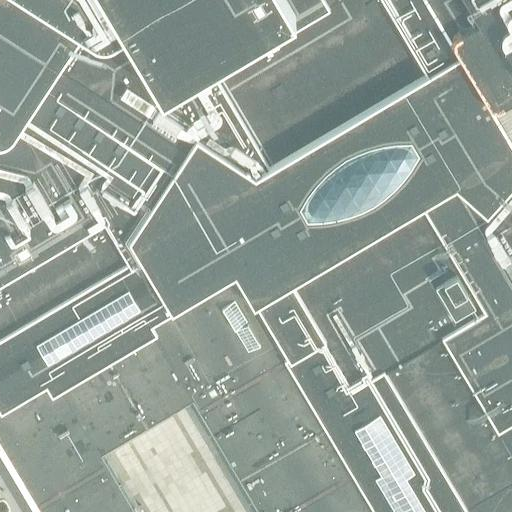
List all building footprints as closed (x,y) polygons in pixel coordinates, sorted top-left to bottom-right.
[(373,484),(386,507),(389,511),(511,511),(511,138),(463,56),(459,49),(438,13),(460,0),(0,0),(0,81),(3,80),(10,92),(17,88),(26,102),(28,101),(57,120),(88,140),(118,160),(148,180),(162,189),(165,191),(168,194),(170,196),(172,198),(173,201),(174,204),(176,207),(176,210),(177,214),(177,217),(177,220),(176,223),(175,227),(173,230),(172,233),(170,236),(168,238),(166,240),(164,242),(162,243),(137,258),(132,261),(109,274),(87,288),(64,301),(41,315),(19,328),(0,339),(0,394),(52,365),(50,363),(96,336),(142,310),(189,281),(236,253),(279,325),(292,348),(306,370),(319,393),(328,408),(346,439),(360,461),(373,484)] [(511,0),(460,0),(438,13),(459,49),(463,56),(511,138),(511,0)] [(0,81),(0,117),(26,102),(17,88),(10,92),(3,80),(0,81)] [(26,102),(0,117),(0,154),(57,120),(28,101),(26,102)] [(57,120),(0,154),(0,193),(88,140),(57,120)] [(88,140),(0,193),(0,245),(6,256),(91,205),(78,184),(118,160),(88,140)] [(118,160),(78,184),(91,205),(102,199),(106,205),(148,180),(118,160)] [(148,180),(106,205),(106,206),(109,210),(123,234),(174,204),(173,201),(172,198),(170,196),(168,194),(165,191),(162,189),(148,180)] [(0,274),(13,267),(36,253),(59,240),(104,213),(132,261),(137,258),(123,234),(109,210),(106,206),(106,205),(102,199),(91,205),(6,256),(0,245),(0,274)] [(174,204),(123,234),(137,258),(162,243),(164,242),(166,240),(168,238),(170,236),(172,233),(173,230),(175,227),(176,223),(177,220),(177,217),(177,214),(176,210),(176,207),(174,204)] [(104,213),(59,240),(87,288),(109,274),(132,261),(104,213)] [(59,240),(36,253),(64,301),(87,288),(59,240)] [(36,253),(13,267),(41,315),(64,301),(36,253)] [(189,281),(142,310),(185,381),(231,353),(279,325),(236,253),(189,281)] [(13,267),(0,274),(0,296),(19,328),(41,315),(13,267)] [(0,339),(19,328),(0,296),(0,339)] [(142,310),(96,336),(146,420),(151,417),(156,414),(180,400),(193,393),(185,381),(142,310)] [(231,353),(185,381),(193,393),(199,403),(292,348),(279,325),(231,353)] [(96,336),(50,363),(52,365),(101,447),(134,428),(146,420),(96,336)] [(292,348),(199,403),(212,426),(306,370),(292,348)] [(0,442),(9,456),(58,427),(78,460),(101,447),(52,365),(0,394),(0,442)] [(306,370),(212,426),(231,458),(234,463),(328,408),(319,393),(306,370)] [(328,408),(234,463),(241,475),(245,481),(252,494),(346,439),(328,408)] [(58,427),(9,456),(35,500),(42,511),(65,511),(120,479),(101,447),(78,460),(58,427)] [(346,439),(252,494),(255,498),(258,504),(263,511),(273,511),(360,461),(346,439)] [(360,461),(273,511),(325,511),(373,484),(360,461)] [(120,479),(65,511),(116,511),(133,502),(127,491),(120,479)] [(373,484),(325,511),(377,511),(386,507),(373,484)] [(133,502),(116,511),(139,511),(134,502),(133,502)]
